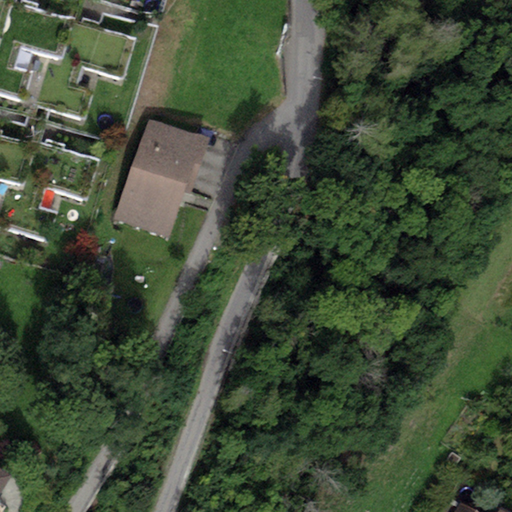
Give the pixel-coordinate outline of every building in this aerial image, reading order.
[(0,110),(15,115),(25,84),(4,77),(9,62),(55,77),(69,35),(6,13),(0,29),(0,110)] [(25,84),(15,115),(77,136),(89,100),(73,95),(78,80),(104,89),(117,51),(69,35),(55,77),(9,62),(4,77),(25,84)] [(212,151),(151,128),(115,226),(170,247),(185,205),(191,207),(212,151)] [(0,187),(12,191),(23,157),(0,149),(0,187)] [(87,178),(23,157),(12,191),(0,187),(0,238),(37,251),(47,223),(31,217),(39,196),(76,209),(87,178)] [(0,490),(9,476),(0,469),(0,490)] [(498,511),(474,511),(460,503),(455,511),(508,511),(501,508),(498,511)]
